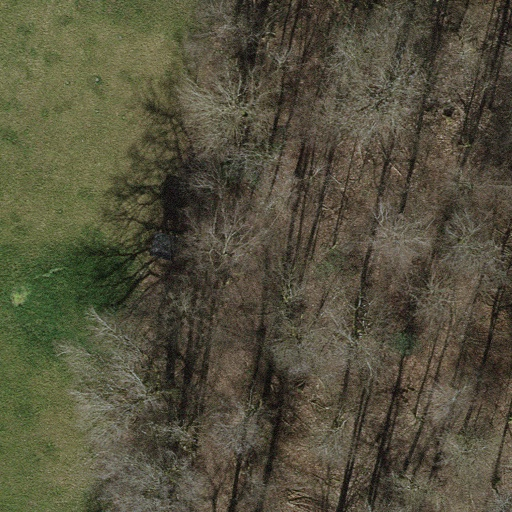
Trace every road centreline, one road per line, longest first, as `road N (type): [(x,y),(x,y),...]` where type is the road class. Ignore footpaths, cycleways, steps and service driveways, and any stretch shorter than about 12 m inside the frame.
road 1 (motorway): [(160,511),(474,0)]
road 2 (motorway): [(181,0),(0,295)]
